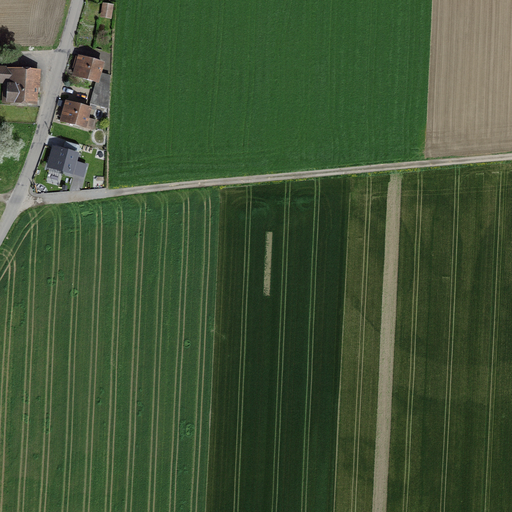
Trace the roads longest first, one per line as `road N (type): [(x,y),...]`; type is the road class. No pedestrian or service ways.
road 1 (track): [(0,197),(511,159)]
road 2 (residential): [(0,232),(40,137),(78,0)]
